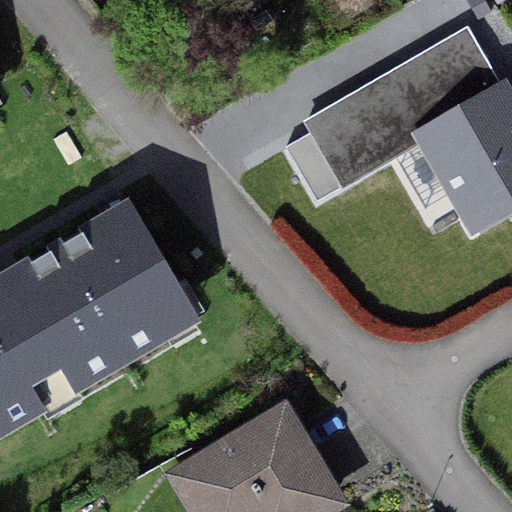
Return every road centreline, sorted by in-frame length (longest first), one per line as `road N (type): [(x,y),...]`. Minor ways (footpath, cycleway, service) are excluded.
road 1 (residential): [(386,407),(51,0)]
road 2 (residential): [(386,407),(511,333)]
road 3 (residential): [(473,511),(386,407)]
